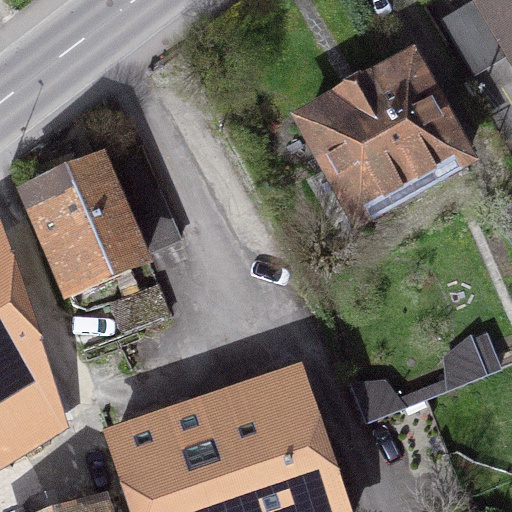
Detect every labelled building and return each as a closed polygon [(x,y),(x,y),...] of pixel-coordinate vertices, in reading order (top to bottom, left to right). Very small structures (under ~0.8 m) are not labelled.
[(511,0),(479,0),(482,4),(445,27),(474,75),(511,52),(511,0)] [(463,164),(410,67),(341,101),(342,104),(304,126),(331,174),(310,185),(333,225),(353,214),(358,223),(463,164)] [(107,164),(146,256),(178,242),(140,151),(107,164)] [(146,256),(107,164),(105,161),(25,196),(65,291),(146,256)] [(511,207),(496,217),(511,244),(511,207)] [(0,459),(52,429),(29,391),(46,381),(0,246),(0,459)] [(157,288),(110,306),(120,334),(168,316),(157,288)] [(341,511),(298,381),(111,444),(134,511),(341,511)]
